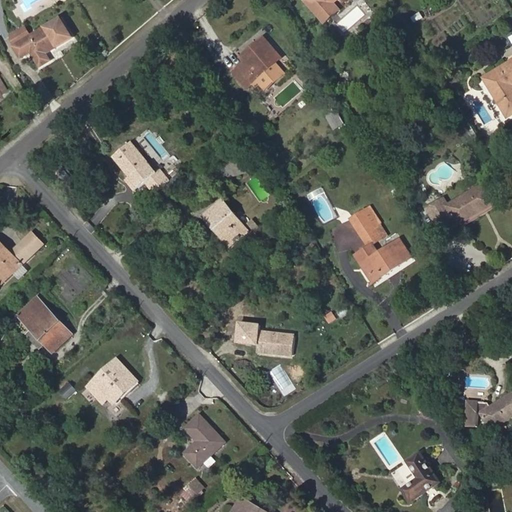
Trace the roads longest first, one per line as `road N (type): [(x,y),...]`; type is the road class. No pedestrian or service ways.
road 1 (residential): [(14,155),(267,429)]
road 2 (residential): [(511,273),(267,429)]
road 3 (residential): [(196,0),(14,155)]
